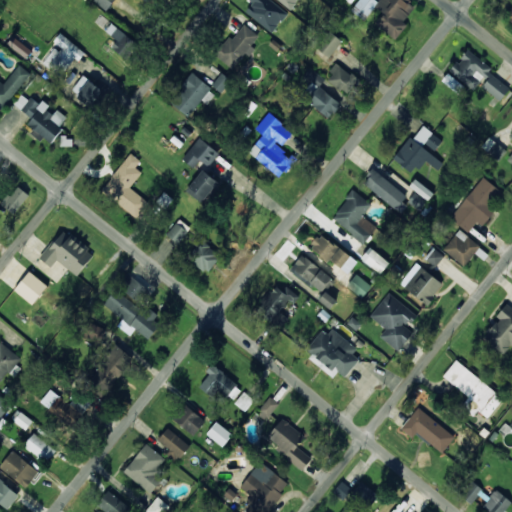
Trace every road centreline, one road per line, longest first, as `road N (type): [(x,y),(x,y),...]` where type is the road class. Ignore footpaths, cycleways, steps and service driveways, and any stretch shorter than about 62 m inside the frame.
road 1 (residential): [(51,511),(465,0)]
road 2 (residential): [(456,511),(0,140)]
road 3 (residential): [(0,265),(215,0)]
road 4 (residential): [(302,511),(511,252)]
